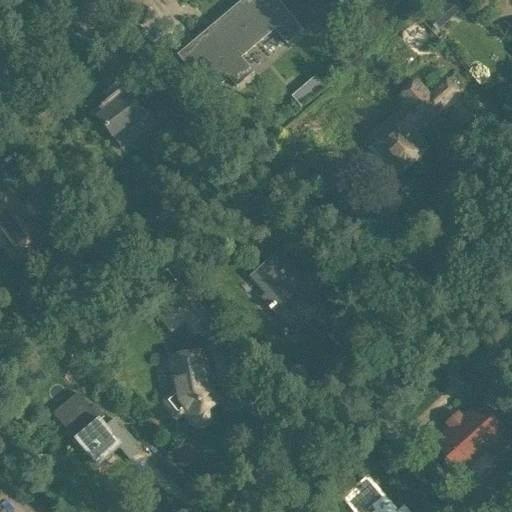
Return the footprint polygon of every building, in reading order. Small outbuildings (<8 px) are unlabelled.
[(218,27),(180,60),(209,95),(228,79),(236,88),(253,73),(241,58),(274,30),(286,45),(303,31),(276,0),(250,0),(247,3),(243,0),(242,0),(215,23),(218,27)] [(434,10),(425,19),(437,32),(446,24),(434,10)] [(315,77),(307,84),(316,95),(324,88),(315,77)] [(406,106),(396,115),(371,138),(403,173),(428,149),(413,132),(413,125),(434,105),(439,110),(457,93),(446,82),(429,98),(416,84),(400,100),(406,106)] [(128,95),(97,119),(122,151),(156,124),(162,132),(172,123),(157,104),(156,103),(142,113),(128,95)] [(0,223),(24,257),(42,244),(15,206),(6,193),(0,197),(0,223)] [(258,193),(238,209),(250,223),(270,207),(258,193)] [(281,251),(250,277),(274,304),(269,308),(293,335),(314,318),(319,324),(329,316),(309,292),(308,293),(300,284),(305,279),(281,251)] [(173,254),(165,261),(172,268),(179,262),(173,254)] [(209,320),(181,287),(167,299),(172,305),(177,310),(175,312),(178,315),(181,315),(184,319),(194,330),(196,332),(209,320)] [(208,388),(202,354),(170,359),(176,394),(166,402),(177,416),(184,410),(192,421),(195,424),(199,425),(203,424),(206,422),(209,419),(210,416),(209,412),(208,408),(218,400),(208,388)] [(107,415),(105,417),(95,406),(91,410),(78,394),(53,415),(69,434),(72,431),(78,438),(75,441),(97,466),(118,448),(128,460),(138,452),(107,415)] [(511,443),(503,434),(505,432),(480,405),(435,446),(460,473),(488,447),(496,456),(511,443)] [(395,511),(369,481),(346,501),(355,511),(405,511),(402,508),(397,511),(395,511)]
